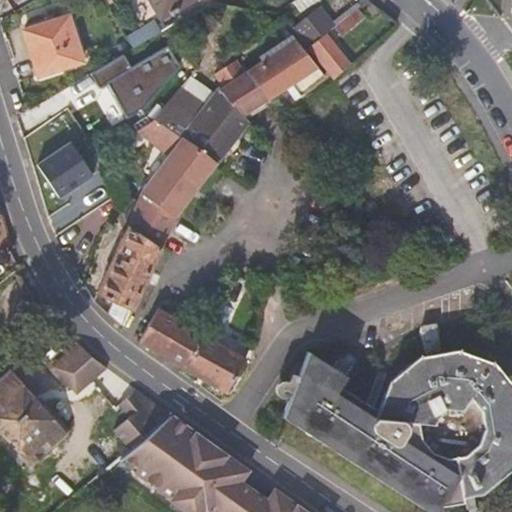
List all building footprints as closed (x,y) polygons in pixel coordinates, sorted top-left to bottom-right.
[(146,0),(153,10),(169,0),(146,0)] [(41,59),(32,63),(37,79),(79,65),(65,22),(55,25),(52,18),(29,26),(32,32),(41,59)] [(23,36),(32,63),(41,59),(32,32),(23,36)] [(353,65),(327,35),(311,47),(338,77),(353,65)] [(300,42),(286,50),(278,56),(299,85),(306,95),(330,76),(300,42)] [(278,56),(249,73),(271,101),(299,85),(278,56)] [(238,59),(216,73),(225,85),(247,115),(271,101),(249,73),(238,59)] [(173,104),(162,120),(185,137),(220,161),(251,120),(247,115),(225,85),(199,120),(173,104)] [(142,192),(129,223),(127,228),(162,250),(178,216),(220,161),(185,137),(142,192)] [(72,148),(37,168),(57,202),(92,182),(72,148)] [(129,223),(123,212),(117,221),(123,235),(127,228),(129,223)] [(0,240),(11,237),(9,231),(7,226),(4,216),(0,216),(0,240)] [(133,311),(162,250),(127,228),(123,235),(98,294),(115,302),(133,311)] [(123,330),(133,311),(115,302),(108,317),(123,330)] [(140,343),(183,368),(201,335),(158,310),(140,343)] [(434,324),(437,354),(454,352),(451,322),(434,324)] [(204,329),(201,335),(213,342),(216,335),(204,329)] [(183,368),(226,394),(245,361),(213,342),(201,335),(183,368)] [(314,344),(299,378),(281,418),(283,419),(417,511),(425,511),(430,506),(453,506),(453,499),(472,498),(506,478),(511,467),(511,386),(501,369),(464,351),(454,352),(437,354),(430,355),(401,372),(379,406),(342,383),(351,365),(314,344)] [(92,384),(123,405),(133,390),(119,380),(106,371),(92,359),(78,346),(52,367),(77,396),(92,384)] [(11,375),(0,383),(0,435),(28,469),(69,436),(42,404),(39,407),(11,375)] [(111,436),(127,454),(170,417),(157,407),(133,390),(123,405),(135,414),(111,436)] [(303,511),(281,496),(273,490),(269,495),(265,501),(262,499),(252,493),(245,487),(239,483),(244,475),(247,471),(241,467),(170,417),(127,454),(122,458),(136,468),(133,473),(170,500),(169,501),(171,503),(183,511),(303,511)] [(136,468),(122,458),(118,462),(133,473),(136,468)] [(0,502),(0,505),(5,511),(31,511),(14,491),(0,502)] [(183,511),(171,503),(168,508),(173,511),(183,511)]
